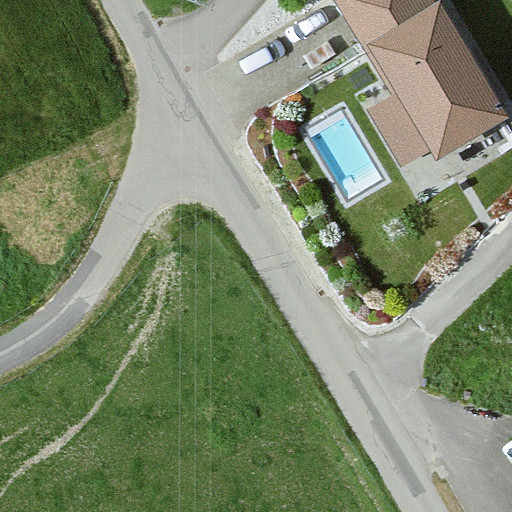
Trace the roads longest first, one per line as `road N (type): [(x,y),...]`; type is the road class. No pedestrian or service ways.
road 1 (unclassified): [(184,136),(421,511)]
road 2 (unclassified): [(184,136),(88,293),(0,342)]
road 3 (unclassified): [(105,0),(184,136)]
